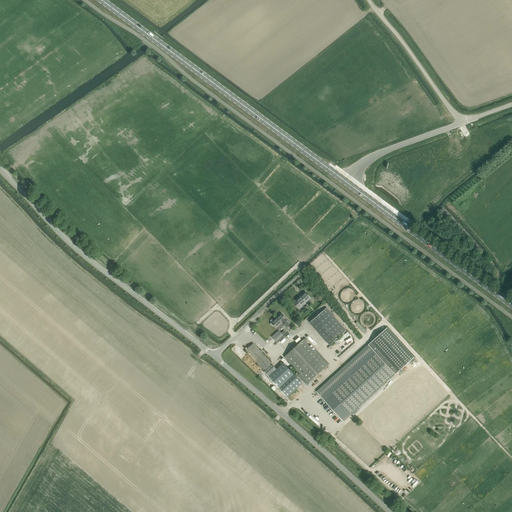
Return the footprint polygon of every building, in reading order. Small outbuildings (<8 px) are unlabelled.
[(312,302),(310,300),(312,298),(306,292),(294,302),(299,309),(306,302),(309,305),(312,302)] [(327,308),(310,322),(329,345),(347,331),(327,308)] [(291,323),(282,313),(271,323),(278,330),(284,325),(286,328),(291,323)] [(368,345),(316,391),(344,422),(395,375),(414,358),(387,328),(368,345)] [(272,337),(276,342),(276,341),(277,343),(280,340),(281,340),(284,337),(283,335),(279,331),(272,337)] [(327,366),(329,364),(325,360),(323,361),(308,344),(310,342),(306,338),(304,340),(285,357),(308,383),(327,366)] [(246,351),(264,370),(272,364),(253,344),(246,351)] [(277,369),(272,364),(264,370),(267,374),(287,397),(302,384),(283,363),(277,369)]
